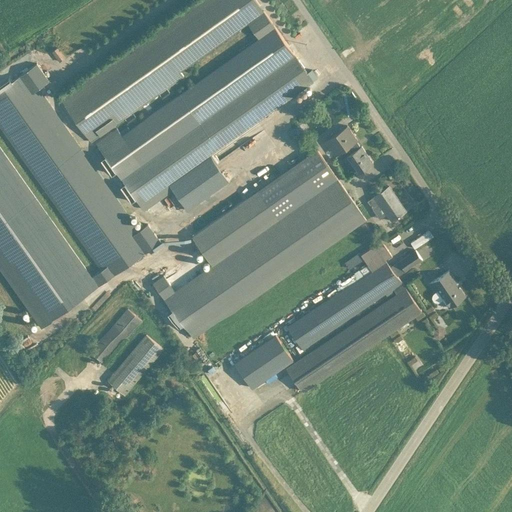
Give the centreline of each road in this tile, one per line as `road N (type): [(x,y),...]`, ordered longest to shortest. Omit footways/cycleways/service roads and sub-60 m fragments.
road 1 (unclassified): [(505,295),(301,0)]
road 2 (tertiary): [(505,295),(366,511)]
